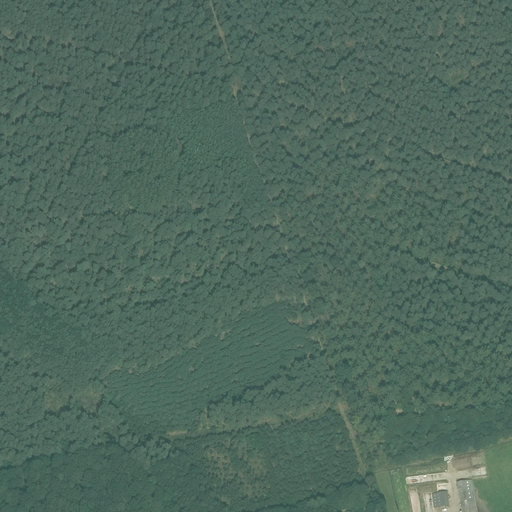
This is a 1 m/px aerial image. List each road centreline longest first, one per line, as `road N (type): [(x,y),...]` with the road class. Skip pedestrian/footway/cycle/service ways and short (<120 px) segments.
road 1 (track): [(367,469),(235,86)]
road 2 (track): [(0,36),(235,86)]
road 3 (track): [(299,109),(511,186)]
road 4 (track): [(511,294),(383,250),(373,206),(379,185)]
road 5 (track): [(383,250),(383,316),(511,358)]
road 6 (track): [(494,180),(413,0)]
road 7 (track): [(349,127),(511,54)]
road 8 (track): [(400,0),(273,61)]
road 9 (track): [(511,230),(379,185)]
road 10 (track): [(0,470),(134,442)]
